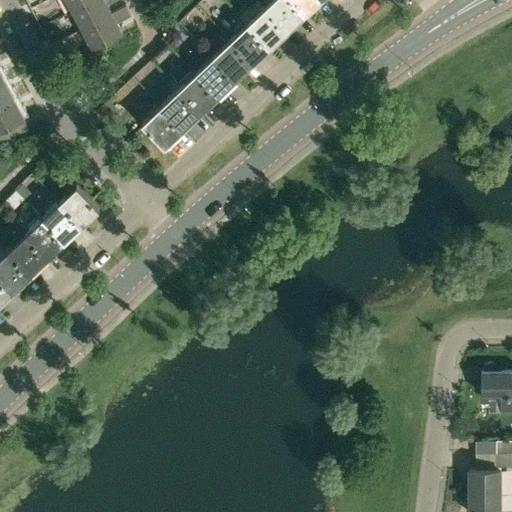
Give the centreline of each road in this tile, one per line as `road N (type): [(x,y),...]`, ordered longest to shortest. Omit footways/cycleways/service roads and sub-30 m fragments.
road 1 (tertiary): [(179,232),(339,96),(443,21)]
road 2 (residential): [(360,0),(143,198)]
road 3 (tertiary): [(0,398),(179,232)]
road 4 (residential): [(425,511),(451,346),(480,329),(511,330)]
road 5 (residential): [(143,198),(0,335)]
road 6 (residential): [(70,126),(158,42),(134,0)]
road 7 (residential): [(70,126),(2,0)]
